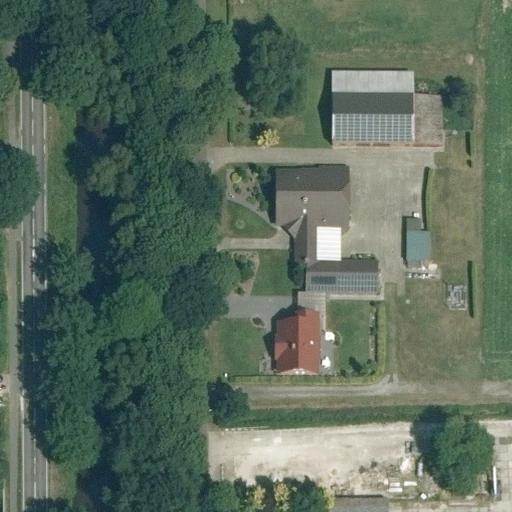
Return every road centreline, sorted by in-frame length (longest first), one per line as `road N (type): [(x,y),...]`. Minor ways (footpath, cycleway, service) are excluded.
road 1 (unclassified): [(200,511),(196,0)]
road 2 (tertiary): [(33,511),(31,0)]
